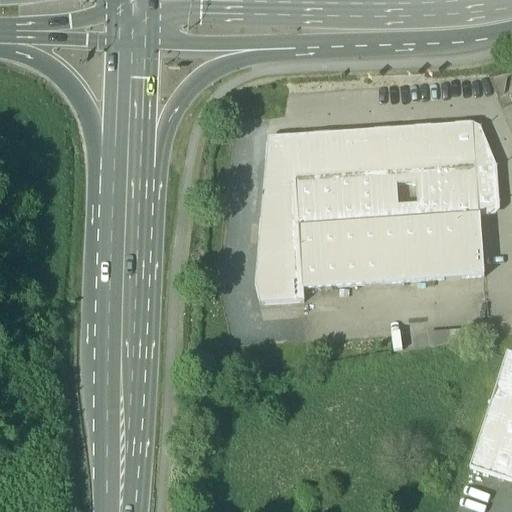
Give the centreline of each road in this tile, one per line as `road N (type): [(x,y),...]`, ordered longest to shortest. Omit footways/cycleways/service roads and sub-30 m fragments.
road 1 (primary): [(128,164),(118,511)]
road 2 (secondary): [(128,164),(188,88),(282,42)]
road 3 (motorway): [(0,40),(73,87),(128,164)]
road 4 (secondary): [(133,43),(282,42)]
road 5 (secondary): [(278,12),(135,3)]
road 6 (secondary): [(511,10),(372,20)]
road 7 (motorway): [(0,38),(133,43)]
road 8 (motorway): [(135,3),(2,3)]
road 9 (primary): [(133,43),(128,164)]
